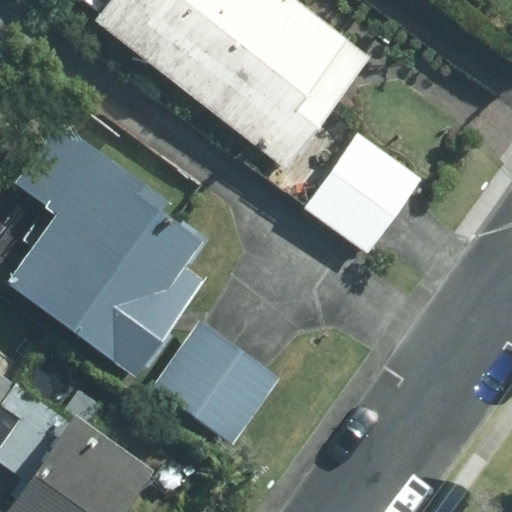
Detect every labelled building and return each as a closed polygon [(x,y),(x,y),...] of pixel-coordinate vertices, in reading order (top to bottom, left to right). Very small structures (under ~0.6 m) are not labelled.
[(358,61),(276,0),(95,0),(76,26),(273,174),(358,61)] [(201,235),(41,123),(0,181),(0,182),(40,210),(0,266),(0,291),(126,379),(184,297),(166,285),(201,235)] [(327,164),(297,206),(355,248),(410,179),(365,147),(351,167),(345,176),(327,164)] [(278,382),(190,322),(142,392),(231,451),(278,382)] [(71,422),(0,511),(115,511),(147,471),(71,422)]
